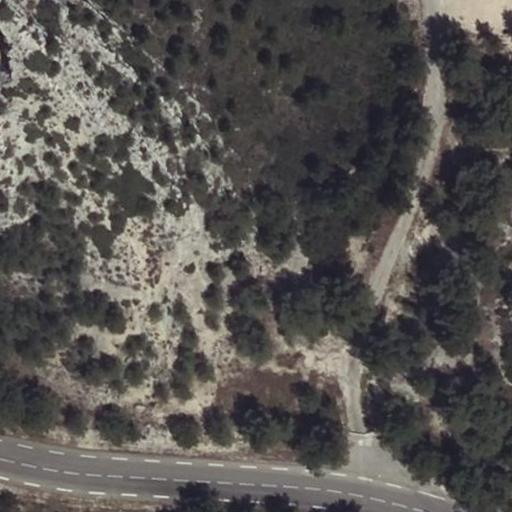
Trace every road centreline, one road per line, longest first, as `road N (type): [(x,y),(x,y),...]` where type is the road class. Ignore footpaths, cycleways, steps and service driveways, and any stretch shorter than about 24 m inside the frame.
road 1 (track): [(432,0),(429,141),(351,342),(351,399),(381,499)]
road 2 (tertiary): [(0,460),(93,475),(329,490),(425,511)]
